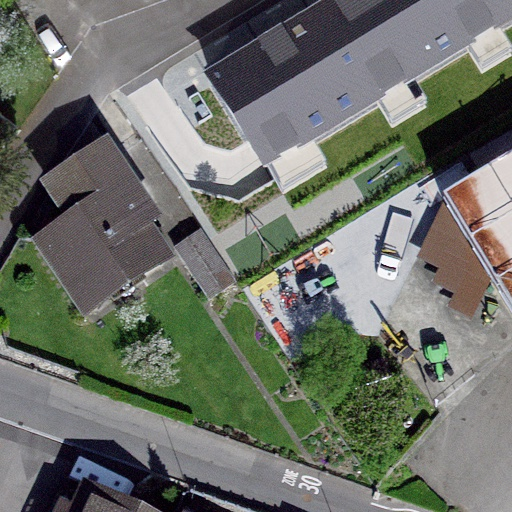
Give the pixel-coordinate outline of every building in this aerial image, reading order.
[(265,169),(511,19),(511,0),(351,0),(213,84),(265,169)] [(511,348),(511,163),(430,213),(511,348)] [(100,165),(37,200),(57,237),(34,250),(73,319),(164,268),(100,165)] [(192,244),(164,268),(198,309),(226,285),(192,244)] [(101,511),(70,500),(65,511),(101,511)]
